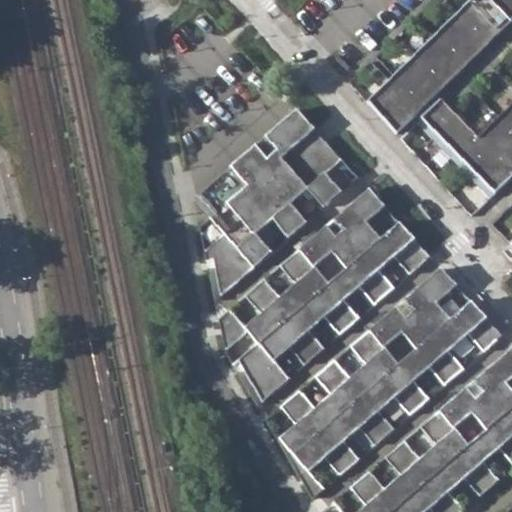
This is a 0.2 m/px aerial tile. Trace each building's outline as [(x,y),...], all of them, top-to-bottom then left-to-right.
[(377,91),(367,101),(397,135),(413,119),(420,127),(459,167),(490,199),(511,177),(511,0),(472,0),(452,20),(427,43),(404,65),(377,91)] [(297,113),(193,203),(215,214),(199,228),(212,286),(217,283),(221,297),(248,273),(292,236),(307,223),(291,204),(308,190),(324,208),(341,193),(325,174),(342,160),(297,113)] [(258,286),(246,297),(261,314),(245,328),(230,311),(218,320),(226,354),(257,407),(284,384),(291,379),(275,361),(290,348),(306,365),(314,358),(325,349),(310,331),(325,318),(340,335),(349,328),(360,319),(345,301),(359,288),(375,306),(383,299),(395,289),(379,271),(394,258),(410,275),(419,267),(431,258),(400,224),(381,239),(366,222),(384,207),(370,190),(356,202),(322,231),(302,248),(286,262),(281,266),(296,284),(281,297),(266,279),(258,286)] [(316,409),(300,391),(293,398),(281,408),(295,426),(278,441),(313,500),(325,489),(310,472),(326,458),(341,476),(349,468),(360,459),(345,442),(361,428),(376,445),(384,438),(395,429),(380,412),(395,398),(410,416),(422,406),(430,399),(415,381),(430,368),(445,385),(453,379),(464,369),(449,352),(469,335),(484,352),(490,346),(502,336),(472,303),(451,321),(436,303),(456,286),(442,269),(431,278),(394,310),(377,325),(360,340),(351,347),(366,365),(351,379),(335,361),(323,371),(316,377),(331,395),(316,409)] [(360,481),(351,488),(366,506),(359,511),(426,511),(430,509),(432,511),(461,511),(465,509),(450,492),(465,479),(480,496),(499,480),(484,462),(500,449),(511,463),(511,387),(508,383),(511,379),(511,349),(501,359),(464,391),(446,406),(430,420),(421,428),(436,446),(420,460),(405,442),(396,450),(386,458),(401,476),(385,490),(370,472),(360,481)]
